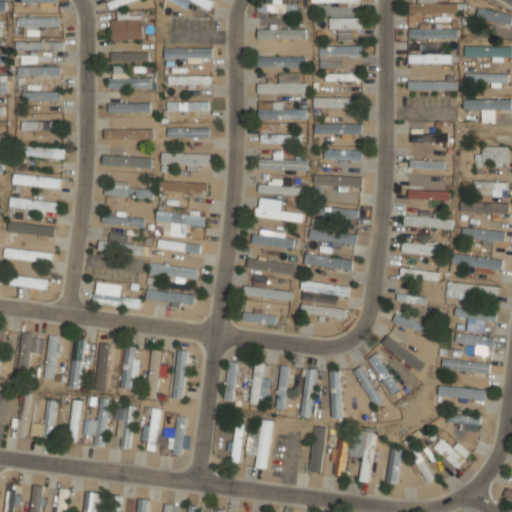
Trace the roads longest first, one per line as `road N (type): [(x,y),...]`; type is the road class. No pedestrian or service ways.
road 1 (residential): [(0,460),(384,510),(436,510),(467,497),(488,511)]
road 2 (residential): [(197,484),(230,242),(235,37),(244,0)]
road 3 (residential): [(356,338),(312,349),(0,309)]
road 4 (residential): [(356,338),(368,322),(379,248),(386,0)]
road 5 (residential): [(78,0),(85,13),(86,172),(70,318)]
